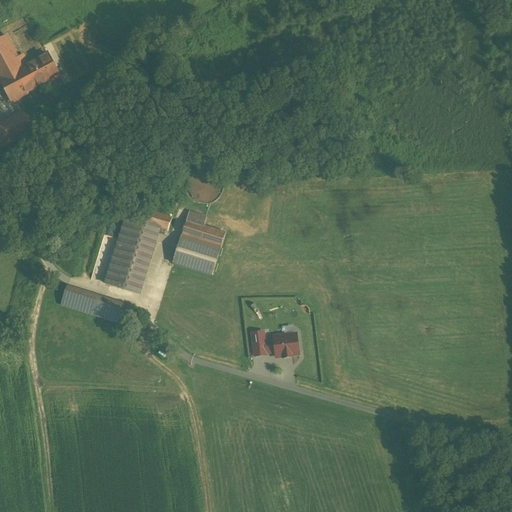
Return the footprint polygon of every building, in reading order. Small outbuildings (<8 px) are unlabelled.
[(6,38),(0,40),(0,81),(12,103),(60,78),(47,54),(22,67),(6,38)] [(22,113),(0,125),(0,147),(0,148),(32,131),(22,113)] [(189,213),(173,264),(213,276),(226,234),(204,227),(207,218),(189,213)] [(149,227),(126,219),(106,285),(140,295),(160,230),(168,233),(172,220),(153,214),(149,227)] [(126,313),(65,294),(62,306),(122,324),(126,313)] [(268,357),(264,332),(250,334),(254,359),(268,357)] [(297,335),(273,337),(275,357),(299,355),(297,335)] [(34,466),(45,466),(41,413),(31,414),(34,466)]
